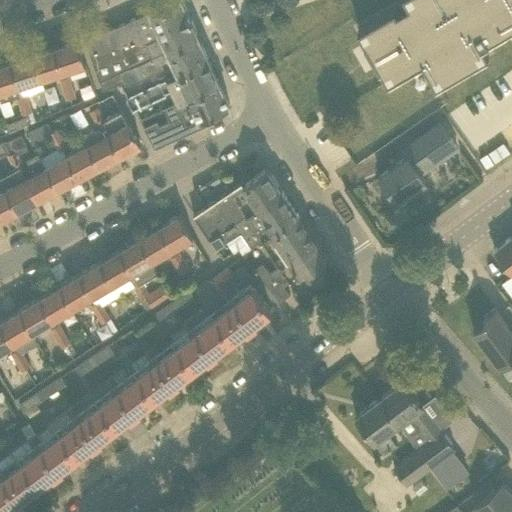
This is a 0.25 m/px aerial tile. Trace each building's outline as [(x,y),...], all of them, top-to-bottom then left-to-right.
[(182,0),(170,0),(166,2),(151,9),(151,10),(114,26),(115,26),(85,36),(94,63),(96,62),(101,79),(198,35),(182,0)] [(360,33),(390,85),(424,65),(438,88),(490,58),(484,48),(511,31),(511,0),(406,0),(410,7),(398,14),(397,11),(360,33)] [(125,80),(126,82),(170,63),(175,74),(209,58),(198,35),(101,79),(104,89),(125,80)] [(64,71),(86,64),(78,38),(55,46),(64,71)] [(64,71),(63,71),(64,71),(55,46),(33,53),(42,79),(64,71)] [(27,93),(44,87),(42,79),(33,53),(11,61),(22,95),(17,96),(20,104),(30,101),(27,93)] [(209,58),(175,74),(129,95),(134,107),(165,92),(164,90),(172,86),(178,101),(220,82),(209,58)] [(0,101),(17,96),(22,95),(11,61),(0,64),(0,101)] [(60,79),(64,89),(73,85),(70,76),(60,79)] [(159,119),(146,125),(156,146),(214,120),(211,113),(230,104),(220,82),(178,101),(166,107),(172,120),(161,125),(159,119)] [(73,85),(64,89),(67,99),(76,95),(73,85)] [(30,101),(20,104),(23,113),(27,111),(33,109),(30,101)] [(89,110),(95,120),(104,114),(99,105),(89,110)] [(141,143),(129,120),(122,108),(106,118),(105,119),(108,125),(104,127),(120,155),(141,143)] [(87,143),(99,166),(120,155),(104,127),(108,125),(105,119),(106,118),(104,114),(95,120),(100,130),(95,133),(92,129),(82,134),(87,143)] [(404,148),(409,155),(381,174),(381,173),(380,174),(396,198),(395,198),(397,202),(401,199),(400,198),(426,180),(421,173),(458,147),(441,123),(404,148)] [(50,134),(54,142),(63,137),(58,126),(53,129),(48,131),(50,134)] [(8,155),(13,164),(22,160),(19,153),(28,148),(22,134),(7,140),(7,141),(13,152),(8,155)] [(54,142),(58,148),(59,151),(64,149),(68,146),(63,137),(54,142)] [(7,141),(7,140),(7,139),(1,142),(8,155),(13,152),(7,141)] [(71,152),(66,154),(79,177),(99,166),(87,143),(71,152)] [(35,171),(30,174),(27,169),(23,171),(38,199),(58,188),(46,165),(39,151),(27,158),(35,171)] [(66,154),(46,165),(58,188),(79,177),(66,154)] [(0,176),(0,178),(17,211),(38,199),(23,171),(27,169),(22,160),(13,164),(15,168),(0,176)] [(282,189),(268,168),(244,184),(242,181),(194,213),(210,238),(282,189)] [(0,219),(17,211),(0,178),(0,219)] [(210,238),(217,248),(242,231),(252,245),(262,238),(299,214),(282,189),(210,238)] [(193,236),(180,213),(160,225),(173,248),(193,236)] [(262,238),(280,265),(270,272),(264,263),(256,268),(280,301),(290,293),(283,284),(327,256),(299,214),(262,238)] [(152,260),(153,260),(173,248),(160,225),(139,238),(152,260)] [(511,234),(494,248),(511,271),(511,234)] [(139,238),(119,250),(135,278),(131,280),(134,284),(137,289),(146,284),(144,282),(160,272),(153,260),(152,260),(139,238)] [(135,278),(119,250),(99,261),(118,294),(134,284),(131,280),(135,278)] [(171,256),(177,265),(186,260),(180,251),(171,256)] [(191,270),(186,260),(177,265),(182,275),(191,270)] [(79,273),(92,296),(93,296),(95,301),(91,303),(97,312),(106,307),(103,303),(118,294),(99,261),(79,273)] [(218,273),(223,280),(233,272),(228,265),(218,273)] [(59,285),(72,308),(92,296),(79,273),(59,285)] [(211,278),(219,289),(226,283),(223,280),(218,273),(211,278)] [(234,294),(227,300),(229,302),(198,326),(190,316),(183,321),(185,324),(173,333),(178,341),(159,355),(151,345),(144,350),(146,352),(114,375),(113,374),(106,379),(113,389),(82,413),(74,403),(67,408),(67,409),(47,424),(48,426),(37,435),(35,432),(28,437),(36,448),(4,471),(0,465),(0,511),(13,502),(17,508),(29,499),(24,494),(52,473),(56,479),(67,470),(63,465),(90,444),(95,450),(106,441),(102,435),(129,415),(133,420),(144,412),(140,406),(168,386),(172,391),(183,383),(179,377),(206,356),(211,362),(222,354),(218,348),(245,327),(250,333),(261,325),(256,319),(270,308),(250,281),(234,293),(234,294)] [(146,296),(152,305),(169,295),(161,283),(150,291),(151,293),(146,296)] [(219,289),(227,300),(234,294),(234,293),(226,283),(219,289)] [(151,293),(150,291),(146,284),(137,289),(142,299),(146,296),(151,293)] [(59,285),(38,297),(52,320),(53,319),(72,308),(59,285)] [(162,320),(195,297),(189,288),(156,311),(162,320)] [(33,332),(53,320),(53,319),(52,320),(38,297),(18,309),(32,332),(33,331),(33,332)] [(106,307),(97,312),(102,322),(111,316),(106,307)] [(0,324),(12,344),(32,332),(18,309),(0,320),(0,324)] [(511,329),(496,309),(484,319),(485,320),(473,329),(502,366),(511,358),(511,329)] [(55,326),(52,328),(57,337),(65,332),(59,323),(55,326)] [(0,324),(0,351),(12,344),(0,324)] [(57,337),(62,346),(66,344),(70,341),(65,332),(57,337)] [(70,341),(66,344),(72,354),(76,351),(70,341)] [(75,364),(81,373),(115,351),(109,342),(75,364)] [(16,361),(26,355),(24,352),(23,351),(21,352),(18,347),(15,349),(11,352),(16,361)] [(31,364),(26,355),(16,361),(21,370),(31,364)] [(67,382),(62,374),(20,402),(30,417),(42,409),(37,402),(67,382)] [(418,447),(432,465),(455,447),(432,416),(404,378),(380,396),(399,422),(418,447)] [(380,396),(356,414),(375,440),(385,452),(396,443),(387,431),(399,422),(380,396)] [(432,465),(418,447),(394,465),(407,483),(432,465)] [(427,486),(422,479),(413,486),(419,493),(427,486)] [(507,511),(511,508),(511,490),(503,481),(468,511),(507,511)]
